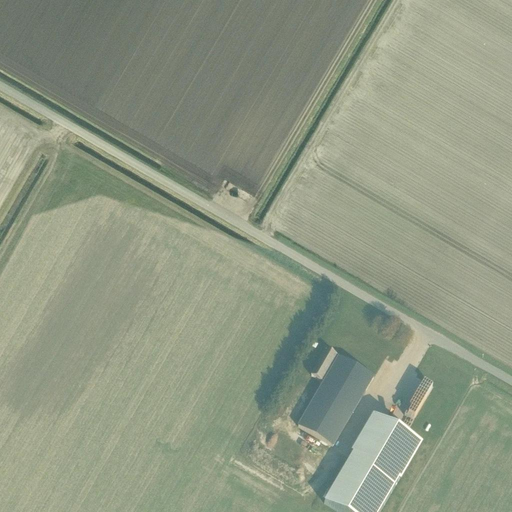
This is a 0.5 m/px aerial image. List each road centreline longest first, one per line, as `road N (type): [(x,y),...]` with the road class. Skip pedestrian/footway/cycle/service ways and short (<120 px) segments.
road 1 (unclassified): [(511,382),(0,85)]
road 2 (track): [(374,0),(240,225)]
